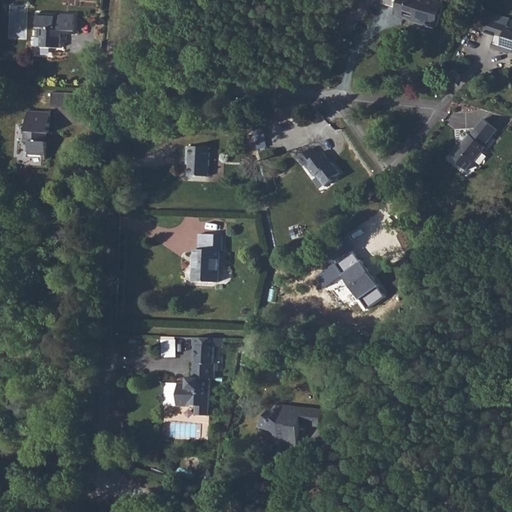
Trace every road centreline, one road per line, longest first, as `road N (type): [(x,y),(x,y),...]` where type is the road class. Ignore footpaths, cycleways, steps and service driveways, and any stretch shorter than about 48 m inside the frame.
road 1 (unclassified): [(115,82),(109,469)]
road 2 (residential): [(440,109),(384,98),(115,82)]
